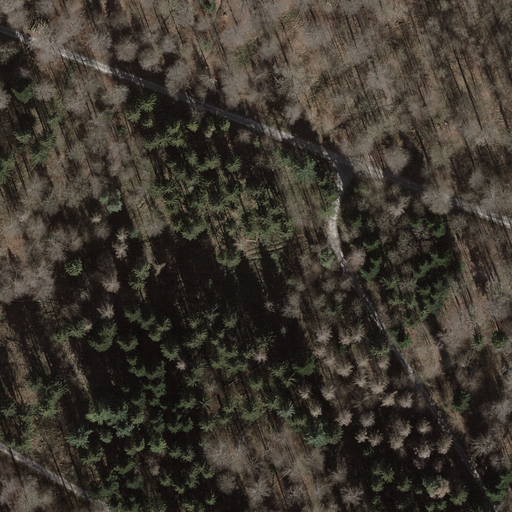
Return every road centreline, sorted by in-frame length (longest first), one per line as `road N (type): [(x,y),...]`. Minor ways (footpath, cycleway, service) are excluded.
road 1 (track): [(499,511),(335,245),(334,211),(349,163)]
road 2 (track): [(349,163),(0,27)]
road 3 (track): [(511,222),(349,163)]
road 4 (track): [(0,445),(114,511)]
